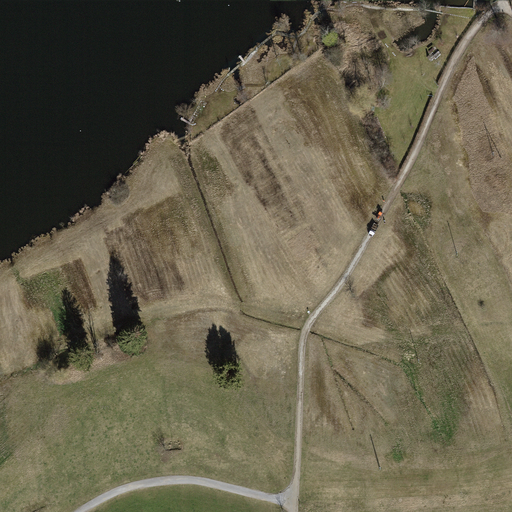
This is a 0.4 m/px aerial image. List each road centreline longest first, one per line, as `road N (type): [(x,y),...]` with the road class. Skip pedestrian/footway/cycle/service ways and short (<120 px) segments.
road 1 (track): [(294,503),(306,326),(386,207),(458,53),(504,3)]
road 2 (track): [(81,511),(119,490),(175,480),(294,503)]
